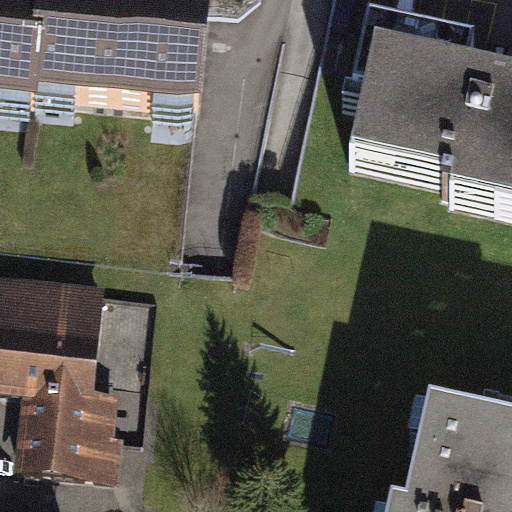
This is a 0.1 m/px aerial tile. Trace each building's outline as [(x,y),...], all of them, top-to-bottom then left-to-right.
[(41,17),(32,123),(201,138),(211,27),(42,11),(41,17)] [(41,17),(0,13),(0,127),(31,130),(32,123),(41,17)] [(472,72),(367,49),(350,122),(365,125),(350,190),(449,212),(445,228),(511,243),(511,106),(466,96),(472,72)] [(99,306),(0,296),(0,406),(20,408),(12,488),(120,498),(125,450),(110,448),(113,416),(89,414),(99,306)] [(500,446),(432,433),(416,511),(511,511),(511,435),(503,434),(500,446)]
